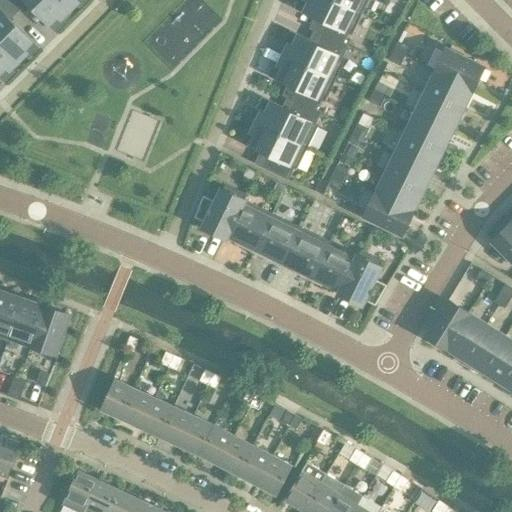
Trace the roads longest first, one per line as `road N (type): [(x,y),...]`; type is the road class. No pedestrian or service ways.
road 1 (residential): [(0,202),(161,262),(389,370)]
road 2 (residential): [(222,511),(0,413)]
road 3 (residential): [(511,181),(478,216),(389,370)]
road 4 (residential): [(389,370),(511,450)]
